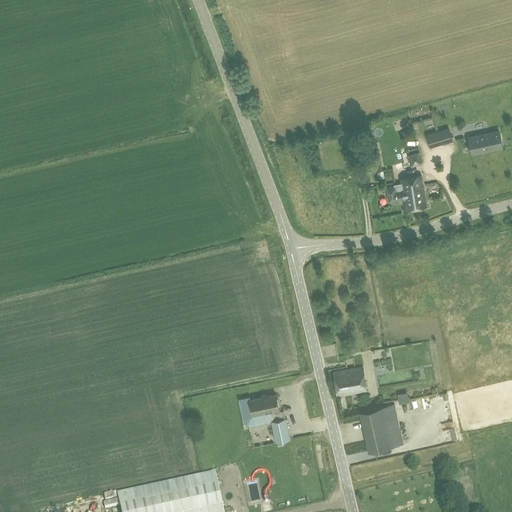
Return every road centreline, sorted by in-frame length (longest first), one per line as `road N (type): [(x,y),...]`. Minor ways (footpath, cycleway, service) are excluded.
road 1 (tertiary): [(351,511),(290,250)]
road 2 (tertiary): [(290,250),(197,0)]
road 3 (tertiary): [(290,250),(383,240),(511,206)]
